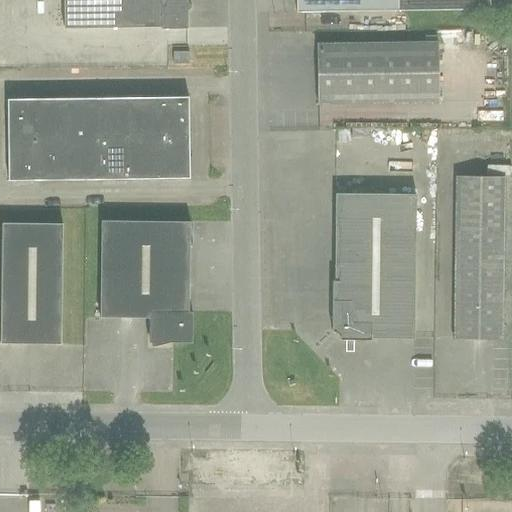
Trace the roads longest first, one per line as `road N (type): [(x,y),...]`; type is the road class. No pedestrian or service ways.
road 1 (unclassified): [(251,429),(245,0)]
road 2 (unknown): [(246,117),(446,113),(464,83),(462,50)]
road 3 (unclassified): [(251,429),(511,433)]
road 4 (unclassified): [(0,425),(251,429)]
road 5 (unknown): [(0,198),(247,195)]
road 6 (unknown): [(246,80),(0,82)]
